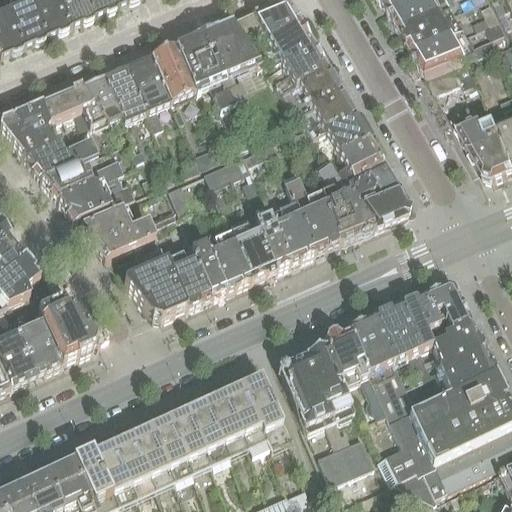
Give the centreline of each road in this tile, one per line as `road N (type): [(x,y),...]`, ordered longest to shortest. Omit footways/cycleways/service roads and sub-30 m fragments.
road 1 (tertiary): [(464,232),(325,0)]
road 2 (residential): [(0,93),(221,0)]
road 3 (residential): [(151,374),(0,188)]
road 4 (tertiary): [(151,374),(363,284)]
road 5 (tertiary): [(0,446),(151,374)]
